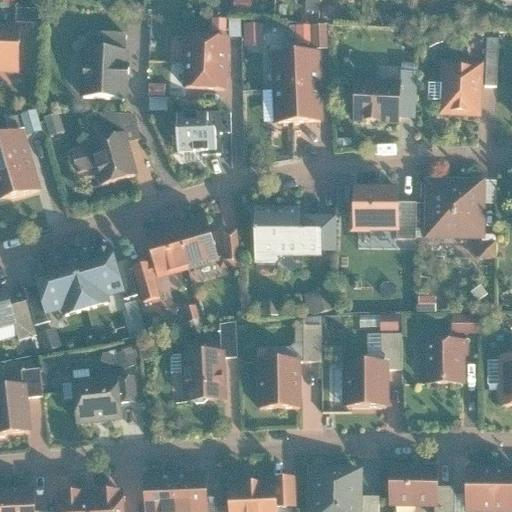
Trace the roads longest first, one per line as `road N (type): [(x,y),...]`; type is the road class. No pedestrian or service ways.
road 1 (residential): [(0,249),(313,167),(511,158)]
road 2 (residential): [(0,467),(245,444),(511,443)]
